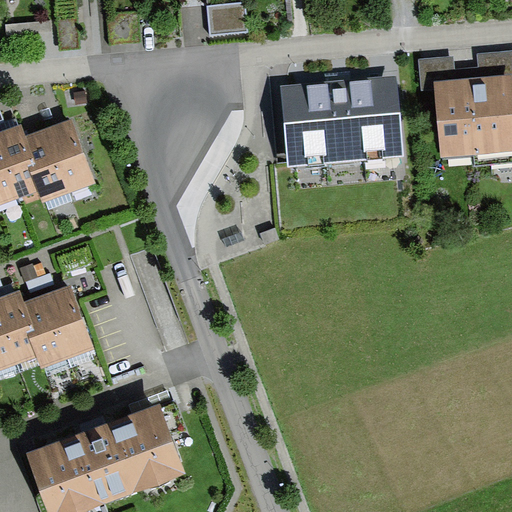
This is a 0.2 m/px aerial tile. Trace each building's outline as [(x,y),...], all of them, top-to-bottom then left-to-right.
[(245,1),(206,5),(209,35),(249,30),(245,1)] [(136,10),(106,13),(109,43),(139,40),(136,10)] [(50,19),(5,24),(7,36),(51,31),(50,19)] [(481,66),(467,67),(474,147),(475,163),(511,159),(511,121),(508,79),(511,78),(511,52),(480,56),(481,66)] [(474,147),(467,67),(451,68),(450,58),(419,61),(422,87),(438,85),(444,150),(474,147)] [(295,163),(394,154),(388,89),(370,91),(370,86),(307,92),(307,97),(289,98),(295,163)] [(71,123),(47,132),(67,186),(91,177),(71,123)] [(0,136),(0,147),(16,191),(39,183),(24,141),(19,129),(0,136)] [(39,183),(44,195),(67,186),(47,132),(24,141),(39,183)] [(0,197),(16,191),(0,147),(0,197)] [(274,227),(260,233),(264,244),(279,238),(274,227)] [(244,240),(241,231),(223,238),(226,247),(244,240)] [(69,289),(46,298),(66,352),(89,343),(69,289)] [(0,301),(0,317),(15,357),(38,349),(22,306),(18,295),(0,301)] [(66,352),(46,298),(22,306),(38,349),(43,360),(66,352)] [(0,362),(15,357),(0,317),(0,362)] [(184,428),(174,402),(34,453),(56,511),(178,466),(166,434),(184,428)]
